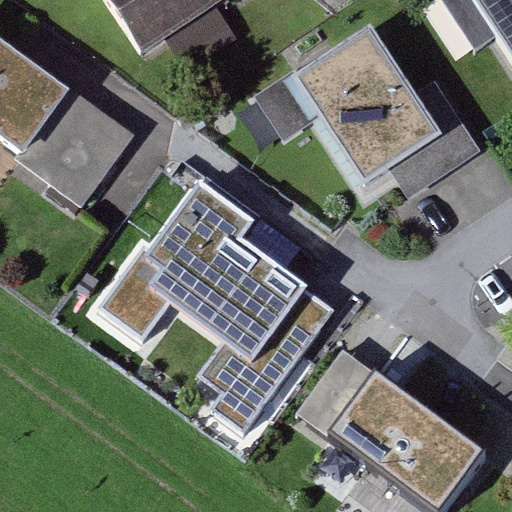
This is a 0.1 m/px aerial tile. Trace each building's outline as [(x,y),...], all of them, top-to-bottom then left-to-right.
[(104,0),(149,65),(233,8),(226,0),(104,0)] [(494,35),(511,61),(511,0),(436,0),(469,51),(494,35)] [(411,99),(368,36),(262,108),(285,141),(316,119),(364,190),(389,173),(411,205),(446,181),(483,156),(433,84),(411,99)] [(0,159),(89,222),(142,148),(0,48),(0,159)] [(249,443),(340,321),(254,257),(264,243),(207,200),(158,265),(145,255),(98,318),(148,355),(177,316),(228,353),(203,388),(232,410),(222,423),(249,443)] [(511,252),(500,256),(511,294),(511,252)] [(443,511),(451,511),(493,456),(346,349),(302,409),(443,511)]
